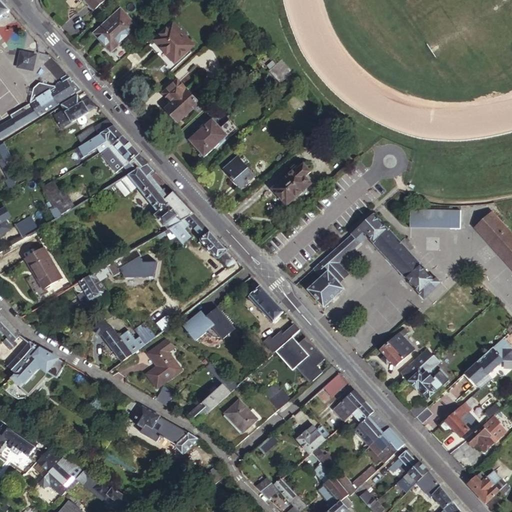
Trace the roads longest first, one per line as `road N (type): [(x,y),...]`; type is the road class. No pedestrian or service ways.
road 1 (tertiary): [(17,0),(342,362)]
road 2 (residential): [(273,511),(213,440),(22,328),(0,303)]
road 3 (tertiary): [(342,362),(476,511)]
road 4 (residential): [(247,447),(342,362)]
